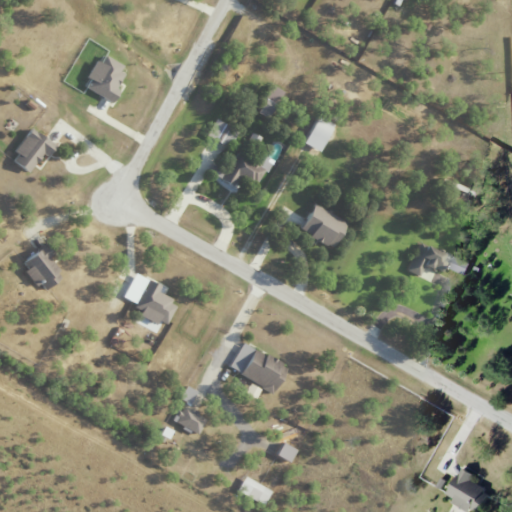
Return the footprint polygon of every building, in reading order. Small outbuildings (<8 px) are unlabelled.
[(126,68),(99,53),(85,78),(88,80),(84,87),(108,100),(126,68)] [(282,91),(269,84),(257,108),(269,114),(282,91)] [(303,144),(319,151),(331,123),(314,116),(303,144)] [(230,147),(237,129),(213,119),(205,137),(230,147)] [(53,144),(29,128),(8,160),(28,173),(41,153),(45,155),(53,144)] [(297,231),(331,247),(344,220),(310,204),(297,231)] [(407,271),(418,275),(421,266),(436,272),(438,264),(467,275),(471,263),(417,243),(407,271)] [(32,283),(37,280),(42,288),(61,277),(49,256),(52,254),(46,244),(19,260),(32,283)] [(122,299),(141,307),(137,316),(155,324),(156,320),(166,324),(175,302),(156,293),(159,285),(133,274),(122,299)] [(284,366),(241,342),(227,368),(270,392),(284,366)] [(196,391),(185,386),(179,399),(190,404),(196,391)] [(205,418),(182,406),(174,421),(197,434),(205,418)] [(287,462),(292,448),(279,443),(273,456),(287,462)] [(445,496),(472,511),(477,511),(489,492),(475,484),(479,477),(462,468),(445,496)] [(264,504),(270,490),(242,477),(235,492),(264,504)]
